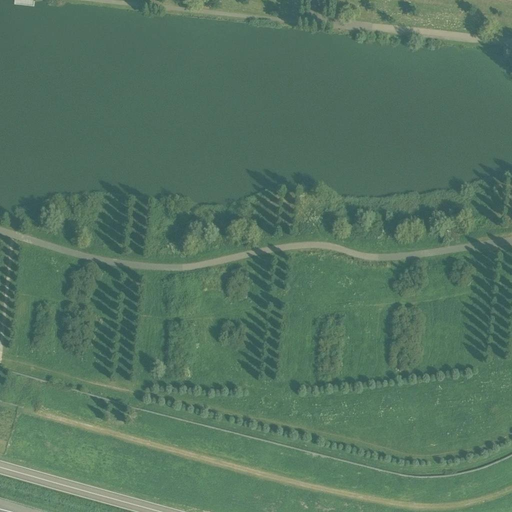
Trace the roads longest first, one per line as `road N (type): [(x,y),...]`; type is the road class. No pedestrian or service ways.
road 1 (track): [(0,361),(420,458),(511,433)]
road 2 (track): [(511,487),(431,505),(386,501),(268,479),(40,414)]
road 3 (primary): [(0,468),(160,511)]
